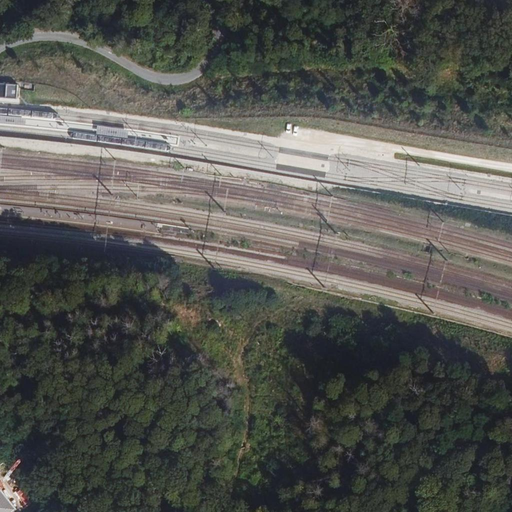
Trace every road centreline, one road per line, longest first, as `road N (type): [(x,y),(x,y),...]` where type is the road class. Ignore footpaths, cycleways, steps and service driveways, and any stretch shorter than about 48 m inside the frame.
road 1 (track): [(0,142),(321,187)]
road 2 (track): [(511,165),(313,135),(303,170)]
road 3 (unclassified): [(92,43),(163,80),(192,76),(218,49),(224,27),(214,0)]
